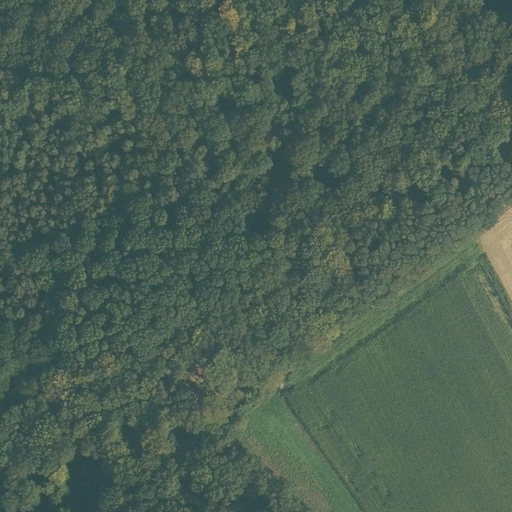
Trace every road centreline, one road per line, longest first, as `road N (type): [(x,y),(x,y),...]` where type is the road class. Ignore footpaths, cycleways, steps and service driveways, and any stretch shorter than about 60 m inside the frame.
road 1 (track): [(0,417),(255,275),(374,196),(448,134)]
road 2 (track): [(511,201),(98,511)]
road 3 (track): [(395,0),(448,134)]
